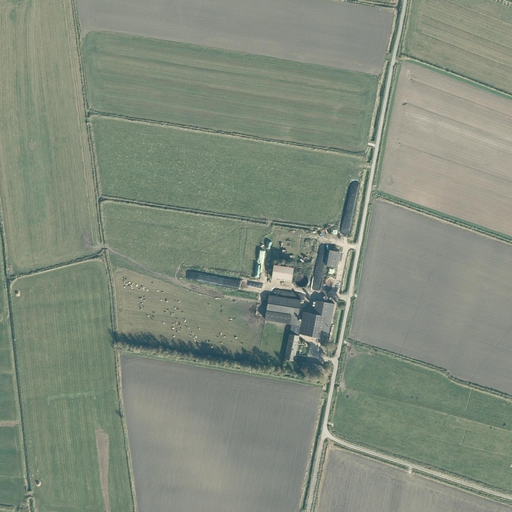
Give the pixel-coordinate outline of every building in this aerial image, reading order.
[(346,203),(342,229),(346,230),(351,204),(346,203)] [(342,251),(330,249),(327,266),(339,268),(342,251)] [(291,280),(293,268),(273,264),(271,277),(291,280)] [(301,300),(269,295),(264,322),(291,326),(290,334),(300,336),(300,333),(302,320),(298,320),(301,300)] [(336,304),(315,301),(313,313),(304,312),(302,320),(300,333),(330,338),(336,304)] [(300,336),(290,334),(285,358),(295,360),(300,336)] [(321,367),(305,362),(304,369),(319,373),(321,367)]
